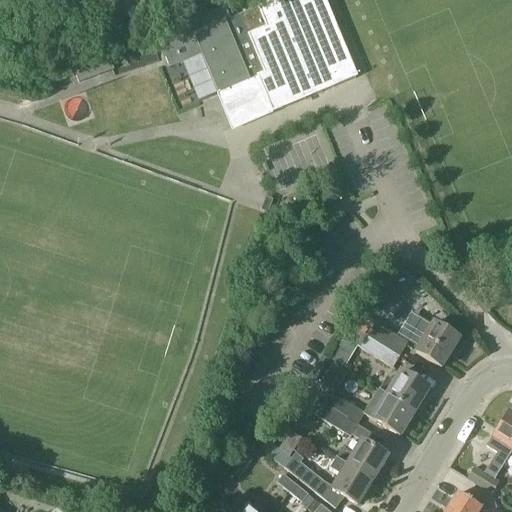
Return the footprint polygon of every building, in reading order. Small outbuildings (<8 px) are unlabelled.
[(207,12),(155,34),(168,66),(169,68),(201,54),(218,93),(218,94),(233,88),(247,122),(270,112),(271,114),(357,78),(324,0),(276,0),(230,20),(225,9),(208,15),(207,12)] [(107,57),(73,69),(78,85),(112,72),(107,57)] [(267,214),(270,207),(262,204),(260,211),(260,212),(262,212),(267,214)] [(377,315),(390,322),(399,305),(386,298),(377,315)] [(366,338),(399,358),(407,345),(374,325),(366,338)] [(440,370),(458,341),(433,325),(415,354),(440,370)] [(392,370),(399,358),(366,338),(359,350),(392,370)] [(337,368),(346,354),(333,346),(324,361),(337,368)] [(319,386),(333,395),(346,374),(332,366),(319,386)] [(378,392),(414,414),(428,391),(400,373),(393,383),(386,379),(378,392)] [(414,414),(378,392),(377,392),(369,405),(377,410),(370,420),(399,438),(414,414)] [(325,407),(357,427),(364,415),(331,395),(325,407)] [(350,439),(357,427),(325,407),(317,419),(350,439)] [(511,453),(511,450),(511,417),(507,414),(490,440),(511,453)] [(336,461),(371,482),(386,458),(360,442),(351,456),(342,450),(336,461)] [(227,473),(238,481),(258,453),(247,445),(227,473)] [(303,461),(295,455),(283,470),(314,494),(323,483),(300,465),(303,461)] [(357,507),(371,482),(336,461),(329,472),(338,478),(330,491),(357,507)] [(466,481),(478,489),(486,476),(474,468),(466,481)] [(276,484),(288,494),(295,486),(282,476),(276,484)] [(478,489),(491,496),(498,484),(486,476),(478,489)] [(511,511),(511,482),(496,507),(504,511),(511,511)] [(288,494),(301,505),(308,497),(295,486),(288,494)] [(272,506),(278,511),(286,511),(293,504),(282,495),(272,506)] [(446,511),(477,511),(480,509),(457,495),(446,511)]
